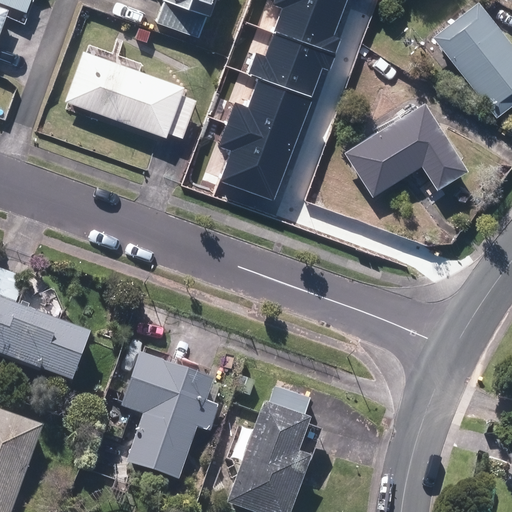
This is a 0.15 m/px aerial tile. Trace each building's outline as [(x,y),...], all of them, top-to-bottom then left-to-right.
[(205,18),(211,0),(160,0),(159,2),(162,3),(155,24),(195,37),(202,17),(205,18)] [(511,56),(470,6),(428,40),(491,118),(511,101),(511,56)] [(325,68),(273,51),(240,149),(293,167),(325,68)] [(178,88),(80,53),(62,102),(160,137),(162,133),(178,138),(191,103),(175,97),(178,88)] [(416,106),(340,154),(368,198),(418,167),(431,189),(458,173),(416,106)] [(220,175),(213,195),(248,207),(255,188),(220,175)] [(0,308),(0,361),(66,386),(84,340),(0,308)] [(207,386),(133,361),(117,409),(141,417),(125,465),(175,482),(192,431),(205,435),(213,412),(200,408),(207,386)] [(303,424),(258,409),(224,507),(239,511),(285,511),(303,463),(291,459),(303,424)] [(0,511),(10,511),(37,432),(0,419),(0,511)]
